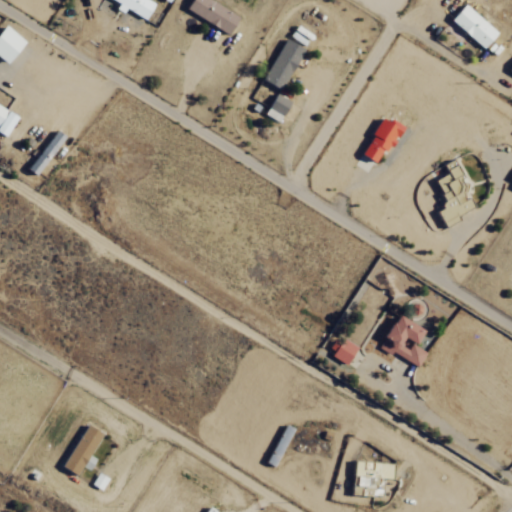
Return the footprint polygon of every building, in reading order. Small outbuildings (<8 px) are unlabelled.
[(112,0),(118,3),(116,5),(143,20),(153,3),(147,0),(112,0)] [(226,34),(237,17),(210,0),(189,0),(185,8),(226,34)] [(495,33),(463,4),(449,19),(481,49),(495,33)] [(23,42),(4,25),(0,29),(0,59),(5,63),(23,42)] [(279,90),(303,49),(284,38),(261,79),(279,90)] [(263,114),(277,122),(289,101),(275,93),(263,114)] [(0,134),(4,137),(16,116),(0,106),(0,134)] [(399,125),(381,115),(359,153),(377,164),(399,125)] [(62,135),(53,129),(28,171),(36,176),(62,135)] [(432,180),(445,206),(435,211),(444,227),(459,219),(457,214),(472,206),(449,161),(442,164),(447,173),(432,180)] [(422,329),(396,314),(378,345),(417,367),(425,351),(414,345),(422,329)] [(336,344),(334,343),(328,355),(346,364),(356,345),(340,337),(336,344)] [(100,432),(84,424),(60,466),(76,475),(100,432)] [(291,427),(282,424),(266,463),(274,467),(291,427)] [(351,495),(380,496),(381,478),(391,478),(392,462),(352,460),(351,495)]
